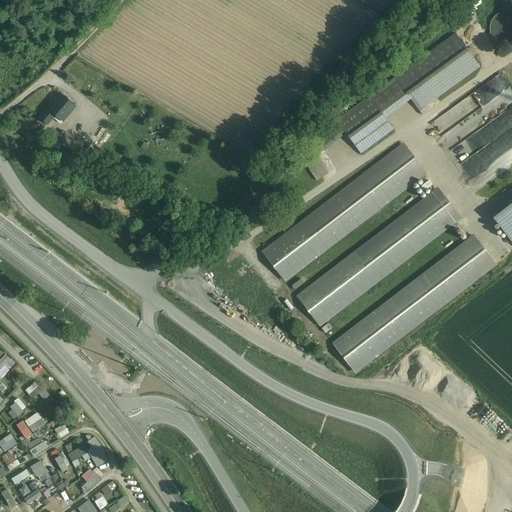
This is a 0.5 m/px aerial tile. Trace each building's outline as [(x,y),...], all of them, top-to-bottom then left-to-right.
[(420,110),(479,67),(456,34),(396,77),(411,99),(420,110)] [(482,106),(510,88),(501,74),(472,92),(478,101),(479,101),(482,106)] [(411,99),(396,77),(337,120),(346,132),(361,153),(393,130),(385,118),(411,99)] [(61,94),(40,118),(48,125),(56,116),(63,122),(76,107),(61,94)] [(511,107),(450,150),(460,164),(469,158),(485,181),(511,162),(511,107)] [(323,149),(346,132),(337,120),(314,137),(323,149)] [(324,150),(323,149),(314,137),(296,150),(306,163),(324,150)] [(426,174),(403,144),(263,251),(286,281),(426,174)] [(326,155),(320,159),(326,169),(333,165),(326,155)] [(309,168),(317,181),(329,173),(321,160),(309,168)] [(461,219),(438,189),(298,297),(320,326),(461,219)] [(511,204),(494,218),(511,242),(511,204)] [(496,266),(473,236),(333,344),(356,373),(496,266)] [(0,383),(2,381),(0,379),(15,362),(5,353),(0,358),(0,383)] [(39,394),(44,399),(49,395),(36,380),(25,390),(33,399),(39,394)] [(20,399),(4,410),(11,419),(27,409),(20,399)] [(34,432),(46,424),(38,412),(26,419),(34,432)] [(25,439),(33,434),(23,420),(16,425),(25,439)] [(55,429),(60,438),(70,432),(65,424),(55,429)] [(0,441),(0,444),(6,452),(18,443),(11,433),(0,441)] [(35,456),(48,445),(40,435),(27,446),(35,456)] [(88,440),(92,446),(87,449),(97,466),(109,459),(95,436),(88,440)] [(75,464),(89,453),(81,444),(68,455),(75,464)] [(9,470),(18,466),(12,451),(3,455),(9,470)] [(61,455),(55,458),(61,472),(67,469),(61,455)] [(46,488),(54,483),(40,460),(32,465),(46,488)] [(48,462),(45,464),(52,473),(55,471),(48,462)] [(88,490),(100,479),(91,468),(82,475),(87,482),(83,485),(88,490)] [(26,469),(12,478),(16,484),(30,475),(26,469)] [(34,480),(19,490),(23,497),(38,487),(34,480)] [(57,483),(60,489),(66,486),(63,480),(57,483)] [(107,484),(101,489),(106,495),(112,491),(107,484)] [(11,487),(2,491),(11,509),(19,505),(11,487)] [(27,503),(42,497),(40,490),(24,495),(27,503)] [(97,499),(104,494),(101,490),(94,495),(97,499)] [(58,504),(66,500),(62,491),(53,495),(58,504)] [(103,495),(95,501),(101,509),(109,504),(103,495)] [(126,495),(118,500),(121,505),(129,500),(126,495)] [(89,499),(77,507),(80,511),(95,511),(98,511),(89,499)] [(109,507),(111,511),(113,511),(121,508),(118,502),(109,507)]
